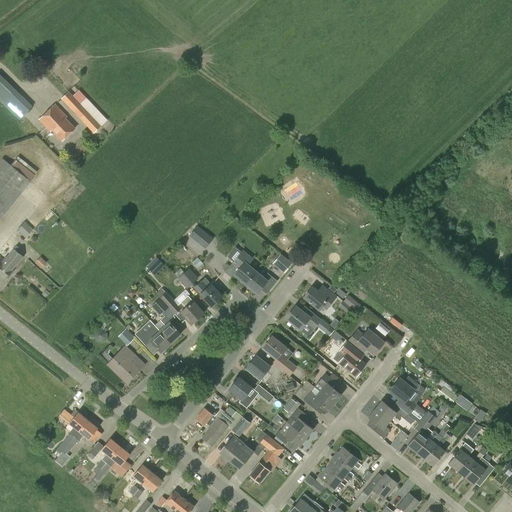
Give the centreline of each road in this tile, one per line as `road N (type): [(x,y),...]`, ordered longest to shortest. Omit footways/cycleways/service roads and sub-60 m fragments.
road 1 (residential): [(119,407),(239,299),(264,317)]
road 2 (residential): [(163,441),(264,317)]
road 3 (tertiary): [(119,407),(0,312)]
road 4 (residential): [(459,511),(343,418)]
road 5 (residential): [(267,511),(343,418)]
